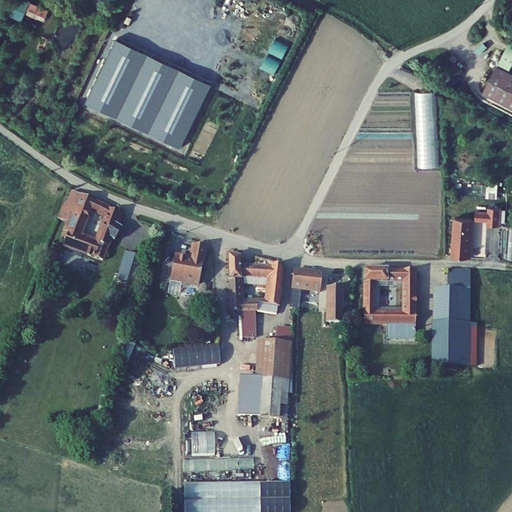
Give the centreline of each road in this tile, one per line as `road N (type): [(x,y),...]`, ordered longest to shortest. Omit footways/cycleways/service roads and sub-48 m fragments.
road 1 (residential): [(293,256),(382,75),(459,29),(490,0)]
road 2 (unclassified): [(293,256),(94,190),(0,128)]
road 3 (unclassified): [(511,267),(293,256)]
road 4 (unknown): [(234,417),(218,233)]
